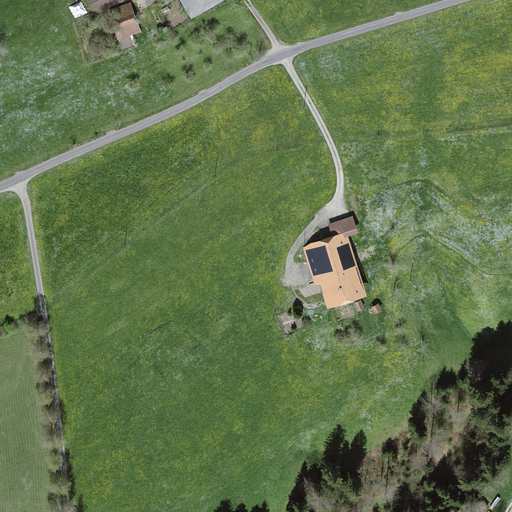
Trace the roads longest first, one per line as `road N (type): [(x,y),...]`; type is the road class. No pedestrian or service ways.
road 1 (unclassified): [(0,187),(280,55),(454,0)]
road 2 (track): [(289,280),(290,259),(337,198),(340,175),(280,55)]
